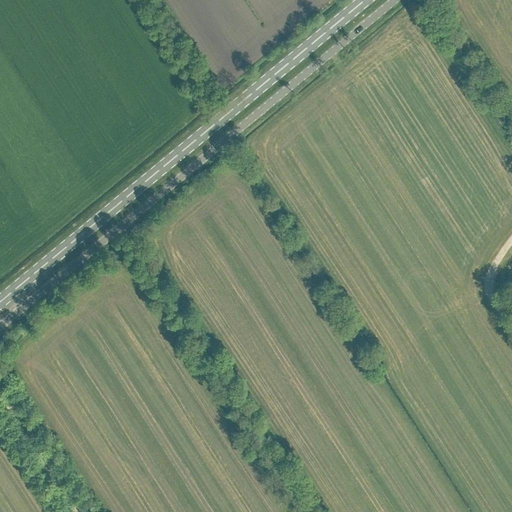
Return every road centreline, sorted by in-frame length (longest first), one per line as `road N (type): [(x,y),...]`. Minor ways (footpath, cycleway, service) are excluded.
road 1 (unclassified): [(0,326),(393,0)]
road 2 (primary): [(0,299),(363,0)]
road 3 (track): [(0,391),(76,511)]
